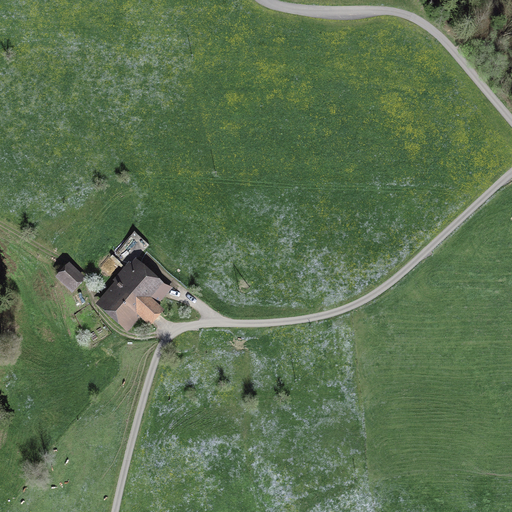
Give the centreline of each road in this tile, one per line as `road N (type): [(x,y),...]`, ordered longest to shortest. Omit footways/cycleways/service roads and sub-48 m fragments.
road 1 (track): [(511,172),(363,300),(313,317),(198,324),(168,335),(115,511)]
road 2 (track): [(265,0),(298,9),(392,11),(420,21),(511,121)]
road 3 (track): [(168,335),(119,332),(99,316),(81,268),(0,224)]
